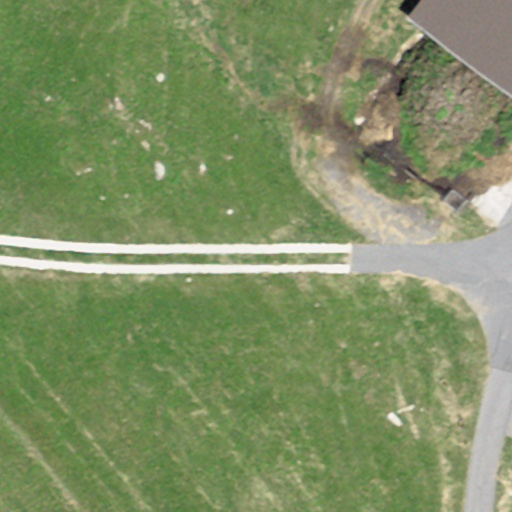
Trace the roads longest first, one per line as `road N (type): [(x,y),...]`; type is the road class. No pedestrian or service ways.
road 1 (track): [(511,261),(108,259),(0,249)]
road 2 (track): [(511,338),(476,511)]
